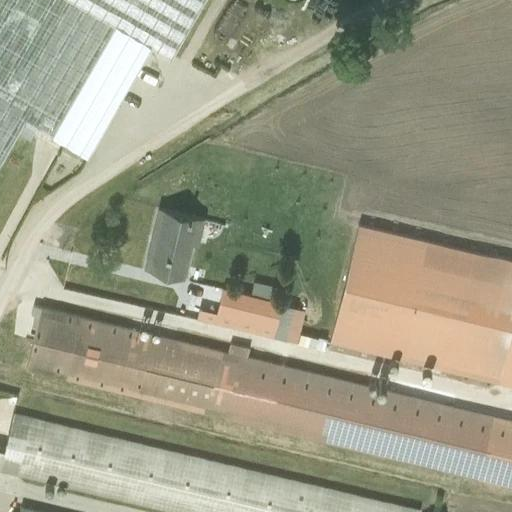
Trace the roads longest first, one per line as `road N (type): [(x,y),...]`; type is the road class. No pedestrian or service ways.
road 1 (unclassified): [(246,81),(56,206),(0,289)]
road 2 (track): [(387,0),(346,15),(246,81)]
